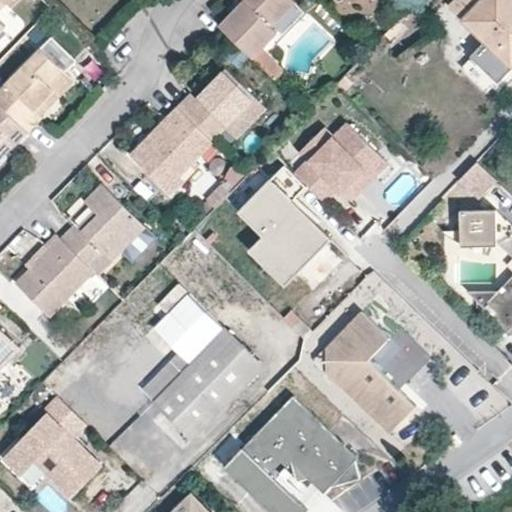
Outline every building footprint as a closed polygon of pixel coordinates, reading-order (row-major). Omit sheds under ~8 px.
[(297,2),(295,0),(244,0),(244,1),(230,15),(219,25),(253,58),(275,80),(284,72),(280,68),(281,67),(262,49),(278,32),(273,27),(297,2)] [(479,41),(455,66),(480,89),(486,84),(504,65),(510,70),(511,67),(511,5),(506,0),(444,0),(441,4),(479,41)] [(61,96),(76,81),(66,71),(42,48),(41,48),(0,89),(0,105),(29,133),(43,117),(41,115),(36,109),(56,90),(61,96)] [(504,65),(486,84),(491,89),(510,70),(504,65)] [(191,92),(177,106),(213,142),(226,128),(236,139),(268,107),(226,67),(197,97),(191,92)] [(61,96),(56,90),(36,109),(41,115),(61,96)] [(15,146),(29,133),(0,105),(0,143),(6,138),(6,139),(14,146),(15,146)] [(181,176),(213,142),(177,106),(147,138),(151,141),(134,159),(167,190),(181,176)] [(383,160),(344,123),(329,139),(308,161),(294,175),(307,187),(320,199),(333,185),(338,189),(361,165),(370,173),(383,160)] [(308,161),(329,139),(318,128),(297,150),(308,161)] [(0,160),(14,146),(6,139),(6,138),(0,143),(0,160)] [(151,141),(147,138),(131,155),(134,159),(151,141)] [(477,162),(460,180),(480,199),(497,181),(477,162)] [(361,165),(338,189),(347,198),(370,173),(361,165)] [(332,240),(293,202),(307,187),(294,175),(285,166),(240,214),(265,238),(251,253),(288,287),(300,274),(295,268),(301,262),(307,267),(332,240)] [(185,180),(181,176),(167,190),(172,195),(185,180)] [(154,193),(141,180),(134,186),(147,200),(154,193)] [(75,224),(61,238),(95,272),(99,275),(123,251),(147,227),(103,183),(85,201),(94,210),(98,213),(81,230),(78,226),(75,224)] [(229,192),(220,184),(206,199),(207,200),(200,207),(208,213),(229,192)] [(498,209),(461,209),(462,233),(462,246),(498,246),(498,209)] [(511,222),(498,209),(498,246),(511,258),(511,222)] [(81,230),(98,213),(94,210),(78,226),(81,230)] [(61,238),(56,233),(45,244),(49,249),(16,283),(53,316),(67,301),(95,272),(61,238)] [(462,246),(462,233),(441,246),(462,246)] [(295,268),(300,274),(307,267),(301,262),(295,268)] [(511,275),(498,290),(478,290),(475,298),(483,306),(511,334),(511,275)] [(192,363),(227,328),(180,282),(159,304),(168,313),(154,326),(179,351),(192,363)] [(478,290),(466,290),(475,298),(478,290)] [(391,337),(362,310),(327,348),(327,372),(391,433),(417,405),(370,359),(391,337)] [(0,392),(12,381),(0,371),(0,369),(21,348),(0,327),(0,392)] [(264,364),(227,328),(192,363),(179,351),(142,389),(154,401),(192,438),(264,364)] [(497,384),(511,391),(511,367),(506,365),(497,384)] [(124,401),(115,390),(107,398),(117,409),(124,401)] [(359,458),(294,394),(225,467),(272,511),(306,511),(309,509),(277,479),(292,463),(297,482),(309,478),(325,493),(331,486),(361,478),(356,460),(359,458)] [(89,425),(58,396),(46,408),(49,411),(3,457),(22,476),(36,462),(72,498),(103,465),(76,438),(89,425)] [(154,402),(114,442),(146,475),(176,447),(150,420),(161,409),(154,402)] [(44,470),(36,462),(22,476),(31,484),(44,470)] [(195,482),(186,472),(180,478),(190,488),(195,482)] [(205,511),(190,496),(173,511),(205,511)]
